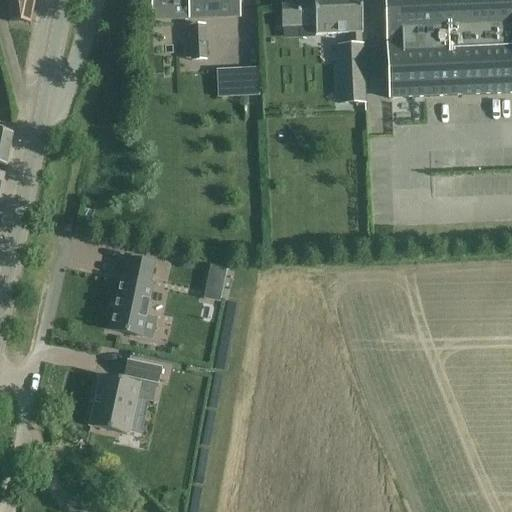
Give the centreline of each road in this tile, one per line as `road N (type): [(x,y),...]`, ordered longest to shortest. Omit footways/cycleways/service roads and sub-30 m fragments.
road 1 (tertiary): [(0,314),(42,112)]
road 2 (unknown): [(511,205),(446,213),(414,197),(403,159),(420,141),(441,137)]
road 3 (residential): [(42,112),(73,77),(97,0)]
